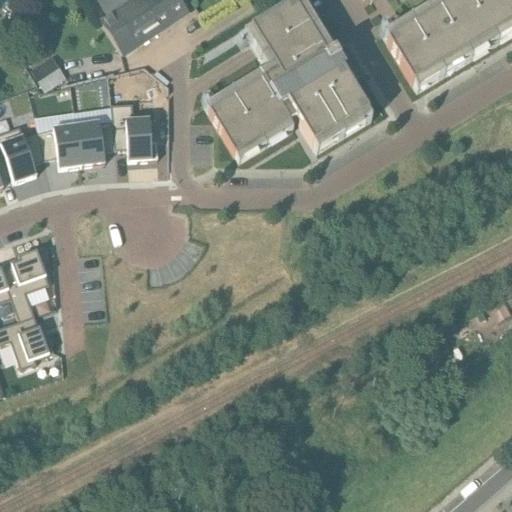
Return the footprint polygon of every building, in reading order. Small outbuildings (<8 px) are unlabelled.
[(112,15),(113,17),(135,50),(187,16),(176,0),(133,0),(113,14),(112,15)] [(416,98),(511,39),(511,0),(449,0),(382,41),(386,48),(385,48),(412,91),(416,98)] [(243,37),(257,61),(265,74),(203,111),(208,118),(207,119),(233,162),(234,162),(238,168),(292,135),(288,129),(295,125),(312,152),(316,158),(371,125),(367,119),(367,118),(341,76),(344,74),(348,80),(360,73),(360,72),(357,73),(344,51),(346,50),(346,49),(333,57),(300,2),(293,7),(293,6),(249,32),(250,33),(243,37)] [(120,60),(135,50),(113,17),(98,27),(120,60)] [(51,89),(42,74),(32,81),(41,95),(51,89)] [(122,81),(74,90),(78,116),(99,113),(98,108),(117,105),(114,89),(123,88),(122,81)] [(127,131),(114,132),(117,161),(129,160),(129,172),(159,171),(158,154),(152,154),(151,130),(127,131)] [(117,161),(114,132),(101,132),(78,135),(83,176),(106,173),(105,161),(117,161)] [(60,179),(83,176),(78,135),(55,138),(40,142),(46,170),(58,167),(60,179)] [(46,170),(40,142),(25,145),(2,153),(11,181),(15,192),(37,184),(34,173),(46,170)] [(0,184),(11,181),(2,153),(0,153),(0,197),(4,196),(0,185),(0,184)] [(48,290),(35,255),(9,265),(11,271),(1,275),(0,275),(10,304),(10,305),(18,327),(33,321),(25,299),(48,290)] [(0,275),(1,275),(0,273),(0,307),(10,305),(10,304),(0,275)] [(0,350),(10,347),(20,375),(37,369),(35,364),(53,357),(44,331),(38,333),(33,321),(18,327),(0,333),(0,350)]
